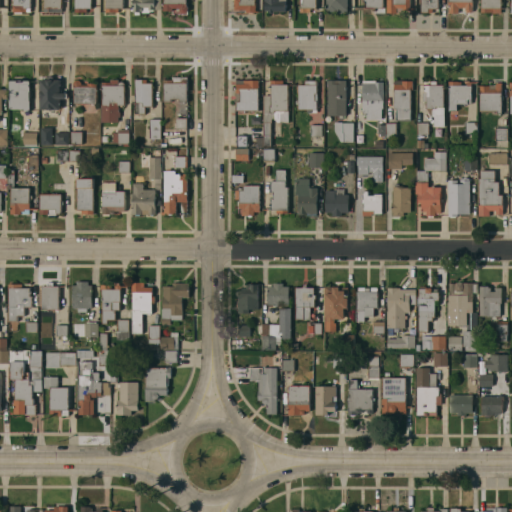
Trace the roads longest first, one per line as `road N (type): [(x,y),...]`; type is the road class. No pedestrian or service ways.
road 1 (residential): [(511,50),(0,47)]
road 2 (residential): [(511,251),(0,249)]
road 3 (tertiary): [(212,0),(211,351)]
road 4 (tertiary): [(238,433),(208,423),(186,433),(175,458),(183,484),(209,495),(234,487),(247,463),(238,433)]
road 5 (tertiary): [(511,463),(314,464)]
